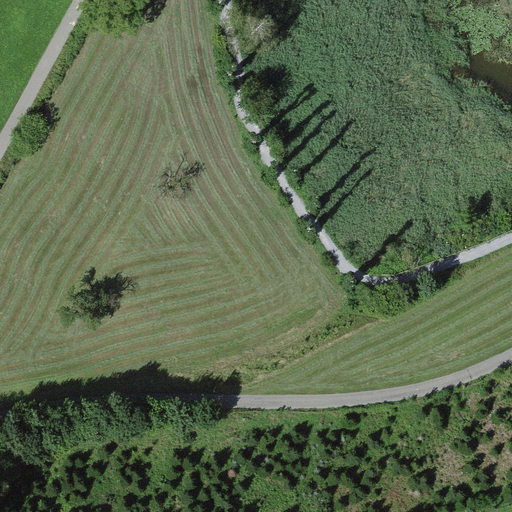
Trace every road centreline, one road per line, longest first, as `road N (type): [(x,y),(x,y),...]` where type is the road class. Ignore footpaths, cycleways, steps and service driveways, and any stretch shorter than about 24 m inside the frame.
road 1 (unclassified): [(0,419),(100,401),(333,401),(422,390),(511,358)]
road 2 (unclassified): [(81,0),(0,150)]
